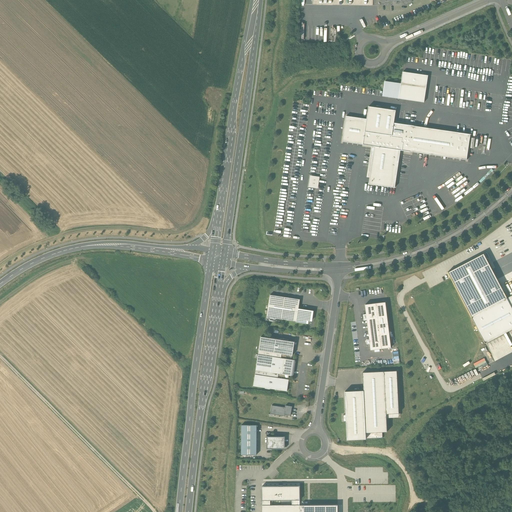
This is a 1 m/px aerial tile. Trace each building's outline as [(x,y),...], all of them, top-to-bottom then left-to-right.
[(424,103),(428,76),(403,72),(401,84),(385,81),(383,97),(424,103)] [(467,161),(471,134),(394,123),(396,111),(369,107),(367,119),(346,116),(342,142),(374,147),(369,184),(395,188),(400,151),(467,161)] [(310,187),(319,188),(320,176),(311,176),(310,187)] [(471,317),(507,298),(483,254),(448,273),(471,317)] [(300,300),(270,295),(267,317),(308,323),(308,321),(311,321),(313,312),(298,309),(300,300)] [(471,317),(485,344),(511,329),(511,308),(507,298),(471,317)] [(385,302),(365,305),(366,314),(363,315),(364,321),(367,320),(369,340),(367,340),(368,343),(370,343),(371,350),(391,348),(385,302)] [(261,337),(253,386),(287,391),(290,376),(293,376),(296,360),(292,360),(294,342),(261,337)] [(397,371),(384,372),(386,414),(399,414),(397,371)] [(364,391),(345,392),(346,415),(343,415),(343,422),(346,422),(347,440),(383,438),(382,432),(387,432),(386,414),(384,372),(363,373),(364,391)] [(285,415),(290,416),(292,407),(285,406),(285,408),(272,406),(270,414),(284,417),(285,415)] [(257,425),(242,425),(241,455),(256,455),(257,425)] [(267,449),(285,449),(285,437),(267,437),(267,449)] [(299,511),(300,505),(299,505),(299,501),(300,501),(300,486),(262,487),(262,501),(262,506),(262,511),(299,511)]
